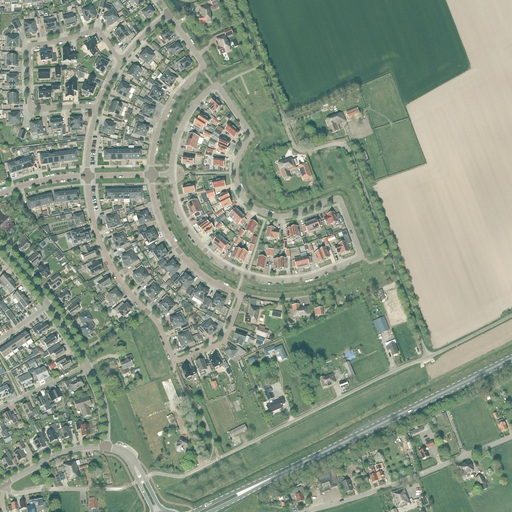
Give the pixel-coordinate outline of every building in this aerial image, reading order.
[(104,17),(103,18),(105,21),(106,20),(107,21),(115,16),(117,14),(114,10),(111,6),(107,4),(105,9),(106,10),(108,14),(104,17)] [(95,17),(96,17),(91,5),(89,6),(90,8),(87,9),(91,19),(92,18),(92,19),(96,18),(95,17)] [(147,6),(138,12),(141,17),(143,15),(146,19),(148,17),(148,18),(151,16),(151,15),(154,13),(152,8),(151,9),(150,8),(149,9),(147,6)] [(200,24),(211,22),(209,6),(201,8),(202,17),(199,17),(200,24)] [(91,19),(87,9),(82,11),(80,7),(77,8),(80,15),(83,14),(85,21),(86,21),(86,22),(89,20),(91,19)] [(73,14),(68,16),(71,26),(72,25),(73,26),(76,25),(76,24),(74,17),(77,16),(75,9),(72,10),(73,14)] [(68,16),(63,17),(62,13),(59,14),(61,21),(64,20),(66,27),(66,28),(70,27),(69,26),(71,26),(68,16)] [(48,18),(51,30),(52,30),(52,31),(56,30),(56,29),(55,22),(58,22),(56,14),(53,15),(53,17),(48,18)] [(107,23),(109,26),(110,26),(116,22),(118,24),(124,20),(122,17),(118,20),(115,16),(107,21),(108,23),(107,23)] [(49,31),(51,30),(48,18),(43,19),(43,17),(40,17),(41,25),(44,24),(45,32),(46,31),(46,32),(49,32),(49,31)] [(29,24),(31,34),(32,33),(32,34),(36,34),(35,33),(36,33),(35,26),(38,25),(37,18),(34,18),(34,23),(29,24)] [(118,37),(128,30),(125,26),(127,25),(125,22),(119,26),(121,29),(115,33),(114,34),(116,37),(117,36),(118,37)] [(128,30),(118,37),(119,39),(118,39),(120,42),(121,42),(127,38),(129,40),(135,36),(133,33),(131,34),(128,30)] [(172,34),(169,30),(165,33),(164,32),(162,34),(162,35),(160,36),(162,40),(160,41),(163,46),(172,40),(170,36),(172,34)] [(234,36),(231,30),(224,33),(226,39),(234,36)] [(217,39),(220,48),(218,49),(220,55),(231,51),(224,36),(217,39)] [(89,50),(93,56),(98,53),(94,47),(97,45),(93,39),(84,45),(88,51),(89,50)] [(17,44),(17,42),(5,42),(4,47),(2,47),(2,50),(9,51),(10,48),(17,48),(18,48),(18,44),(17,44)] [(154,43),(151,46),(157,52),(160,49),(154,43)] [(168,45),(164,47),(166,49),(171,57),(175,54),(176,55),(179,53),(178,52),(182,49),(179,45),(177,47),(175,43),(169,47),(168,45)] [(152,54),(147,49),(146,50),(146,49),(143,52),(144,52),(143,53),(153,62),(156,58),(158,59),(161,56),(155,51),(152,54)] [(63,50),(63,62),(70,62),(70,60),(77,60),(76,54),(70,54),(70,50),(63,50)] [(44,52),(38,53),(39,57),(40,56),(41,62),(51,60),(52,63),(56,62),(55,55),(51,56),(51,52),(44,53),(44,52)] [(4,61),(17,62),(17,60),(18,60),(18,56),(17,56),(9,56),(9,53),(2,53),(2,56),(4,56),(4,61)] [(149,66),(153,62),(143,53),(142,55),(141,54),(139,57),(140,57),(140,58),(145,62),(143,65),(149,70),(151,67),(149,66)] [(105,62),(107,59),(101,55),(99,59),(101,60),(96,70),(101,72),(100,73),(103,75),(106,70),(105,69),(108,64),(105,62)] [(183,70),(185,69),(186,70),(189,67),(188,67),(192,64),(189,60),(187,61),(185,57),(176,64),(179,68),(181,67),(183,70)] [(17,63),(17,62),(4,61),(4,67),(2,67),(2,70),(9,70),(9,67),(17,67),(18,67),(18,63),(17,63)] [(130,70),(141,77),(144,73),(146,74),(148,72),(141,67),(140,70),(133,66),(132,65),(130,68),(131,69),(130,70)] [(173,84),(175,81),(175,80),(175,79),(171,76),(174,72),(168,67),(165,71),(165,72),(162,76),(173,84)] [(141,77),(130,70),(129,71),(127,74),(127,75),(133,79),(132,81),(138,86),(140,83),(138,82),(141,77)] [(7,81),(17,81),(17,79),(18,79),(18,76),(17,76),(17,75),(9,75),(9,72),(2,73),(2,76),(7,76),(7,81)] [(83,90),(82,93),(88,96),(89,93),(92,94),(95,88),(92,86),(95,79),(90,76),(86,84),(85,83),(82,90),(83,90)] [(173,84),(162,76),(159,80),(169,88),(173,84)] [(7,81),(7,84),(4,84),(4,86),(2,86),(2,89),(9,89),(9,86),(17,86),(18,86),(18,82),(17,82),(17,81),(7,81)] [(77,81),(70,81),(71,86),(65,86),(66,97),(73,97),(73,92),(77,92),(77,81)] [(119,88),(128,93),(131,89),(135,91),(137,88),(130,84),(129,87),(122,84),(121,83),(119,87),(120,87),(119,88)] [(39,90),(39,99),(50,98),(50,94),(53,93),(53,90),(59,90),(59,85),(51,85),(51,90),(50,90),(44,90),(43,90),(39,90)] [(162,99),(164,95),(163,95),(164,94),(153,87),(150,92),(162,99)] [(128,93),(119,88),(119,90),(118,89),(116,92),(117,93),(124,97),(122,99),(129,103),(130,100),(128,99),(131,94),(128,93)] [(7,100),(17,100),(17,98),(18,98),(18,95),(17,95),(17,94),(10,95),(10,92),(2,92),(2,95),(7,95),(7,100)] [(160,103),(162,99),(150,92),(148,97),(158,103),(159,102),(160,103)] [(216,110),(217,111),(222,106),(215,98),(209,103),(211,105),(207,108),(213,113),(216,110)] [(17,100),(7,100),(8,106),(3,106),(3,109),(10,109),(10,106),(18,105),(19,105),(18,101),(17,101),(17,100)] [(111,108),(123,112),(124,107),(127,108),(128,105),(121,102),(120,105),(113,103),(112,102),(110,106),(111,106),(111,108)] [(153,115),(155,111),(154,111),(155,110),(143,105),(141,110),(143,111),(153,115)] [(121,117),(123,112),(111,108),(110,109),(109,109),(108,112),(109,112),(109,113),(116,115),(115,118),(122,121),(123,118),(121,117)] [(357,108),(346,113),(349,120),(360,116),(357,108)] [(6,120),(9,120),(19,119),(19,118),(20,117),(19,114),(18,114),(11,114),(11,111),(3,112),(3,115),(6,115),(6,120)] [(151,119),(153,115),(143,111),(142,113),(140,112),(139,115),(150,120),(151,119)] [(342,113),(326,120),(332,134),(340,130),(338,125),(345,122),(342,113)] [(207,126),(210,120),(202,115),(199,118),(198,118),(197,119),(207,126)] [(76,131),(81,131),(82,133),(85,133),(85,126),(82,126),(81,118),(81,117),(77,117),(77,118),(76,118),(76,131)] [(62,127),(61,119),(60,119),(60,118),(57,119),(57,120),(55,120),(57,132),(62,132),(62,134),(65,134),(65,126),(62,127)] [(76,131),(76,118),(74,119),(74,118),(71,118),(71,119),(70,119),(71,126),(68,126),(68,134),(71,134),(71,132),(76,131)] [(57,132),(55,120),(54,120),(54,119),(50,120),(50,121),(51,128),(48,128),(49,136),(52,136),(52,133),(57,132)] [(206,127),(207,126),(197,119),(194,125),(203,130),(205,126),(206,127)] [(35,123),(37,135),(42,134),(43,137),(46,136),(45,129),(42,129),(40,122),(40,121),(36,122),(37,123),(35,123)] [(104,128),(114,130),(115,127),(117,128),(118,126),(120,126),(121,123),(114,121),(113,124),(106,122),(106,123),(105,123),(104,126),(105,126),(104,128)] [(147,133),(149,128),(135,124),(134,129),(147,133)] [(235,138),(240,132),(230,124),(225,130),(235,138)] [(113,135),(114,130),(104,128),(104,129),(103,129),(102,132),(103,133),(110,135),(110,138),(117,140),(118,136),(113,135)] [(146,137),(147,133),(134,129),(132,134),(131,137),(138,139),(139,136),(144,138),(145,137),(146,137)] [(197,137),(198,134),(192,132),(191,135),(189,134),(187,140),(197,144),(199,138),(197,137)] [(229,148),(230,147),(228,146),(230,142),(221,138),(218,144),(229,148)] [(195,149),(197,144),(187,140),(185,146),(187,147),(186,150),(192,152),(193,149),(195,149)] [(226,154),(229,148),(218,144),(217,145),(218,146),(217,150),(226,154)] [(46,155),(40,156),(40,154),(37,154),(38,162),(41,161),(41,165),(47,164),(46,155)] [(24,158),(28,168),(33,167),(32,163),(35,162),(33,155),(24,158)] [(194,165),(195,158),(183,156),(182,163),(194,165)] [(22,170),(28,168),(24,158),(22,159),(22,161),(19,162),(22,170)] [(224,167),(225,160),(214,158),(213,166),(224,167)] [(287,171),(295,168),(292,159),(284,161),(278,164),(284,179),(290,177),(287,171)] [(10,174),(16,172),(14,164),(13,164),(13,161),(4,164),(6,171),(9,171),(10,174)] [(22,170),(19,162),(16,163),(15,161),(13,161),(13,164),(14,164),(16,172),(22,170)] [(298,166),(303,180),(312,177),(307,163),(298,166)] [(213,189),(225,186),(224,179),(212,182),(213,189)] [(184,194),(195,192),(194,185),(183,187),(184,194)] [(79,203),(79,201),(80,201),(80,196),(78,196),(78,192),(72,193),(73,202),(73,204),(79,203)] [(219,203),(230,198),(227,192),(218,197),(220,201),(219,202),(219,203)] [(49,205),(53,204),(50,195),(44,197),(47,208),(50,207),(49,205)] [(45,208),(47,208),(44,197),(39,198),(41,207),(44,206),(45,208)] [(41,209),(41,207),(39,198),(33,200),(35,208),(35,211),(41,209)] [(197,200),(195,201),(194,198),(188,201),(189,203),(187,204),(189,210),(199,206),(197,200)] [(230,200),(231,199),(230,198),(219,203),(222,209),(232,204),(230,200)] [(29,210),(35,208),(33,200),(27,201),(28,205),(25,205),(26,213),(29,212),(29,210)] [(200,213),(202,212),(199,206),(189,210),(192,216),(194,215),(195,218),(201,215),(200,213)] [(234,221),(241,213),(237,209),(235,210),(233,208),(228,213),(231,215),(229,216),(234,221)] [(107,224),(120,220),(118,215),(119,215),(118,212),(111,214),(112,217),(106,219),(106,220),(107,224),(106,224),(107,224)] [(138,221),(149,217),(147,213),(146,214),(146,213),(140,215),(139,212),(132,214),(133,217),(136,216),(138,221)] [(328,217),(324,218),(326,226),(331,224),(331,225),(335,224),(338,222),(339,225),(340,224),(343,223),(341,218),(340,218),(339,214),(335,216),(334,212),(327,215),(328,217)] [(7,216),(4,218),(0,213),(0,228),(2,231),(4,229),(8,234),(10,232),(12,234),(17,230),(14,228),(15,227),(11,223),(12,222),(7,216)] [(244,219),(246,217),(241,213),(234,221),(238,225),(240,223),(242,225),(246,221),(244,219)] [(82,215),(72,217),(71,215),(60,217),(61,220),(70,218),(71,221),(74,220),(76,227),(84,225),(83,222),(84,222),(83,221),(83,219),(82,215)] [(149,217),(138,221),(136,222),(138,227),(151,222),(149,217)] [(210,222),(209,223),(206,219),(197,225),(201,231),(211,224),(210,222)] [(319,227),(322,226),(320,220),(317,221),(316,219),(310,221),(314,232),(320,229),(319,227)] [(120,220),(107,224),(108,229),(115,227),(116,230),(123,228),(122,225),(121,225),(120,220)] [(252,234),(258,224),(251,221),(246,231),(252,234)] [(308,234),(314,232),(310,221),(305,224),(305,226),(303,227),(305,233),(308,232),(308,234)] [(206,235),(214,229),(211,224),(201,231),(202,232),(203,231),(206,235)] [(294,238),(300,237),(298,227),(292,228),(294,238)] [(275,230),(275,229),(268,228),(267,238),(274,239),(274,238),(278,239),(280,231),(275,230)] [(290,229),(286,230),(288,241),(294,239),(294,238),(292,228),(290,228),(290,229)] [(88,234),(85,235),(83,229),(71,232),(65,234),(68,242),(71,241),(73,247),(77,246),(77,244),(86,241),(86,243),(91,241),(88,234)] [(146,239),(156,234),(154,231),(153,231),(153,230),(147,233),(146,232),(147,232),(145,229),(138,232),(139,234),(142,235),(144,240),(146,239)] [(339,245),(335,247),(337,254),(342,253),(342,254),(349,252),(347,245),(351,244),(346,230),(342,232),(345,242),(339,244),(339,245)] [(126,239),(124,234),(125,234),(124,231),(117,234),(118,236),(113,239),(113,240),(112,240),(114,244),(124,240),(126,239)] [(148,250),(154,246),(153,244),(152,244),(152,242),(157,240),(157,239),(158,238),(156,234),(146,239),(147,242),(145,243),(147,247),(146,247),(148,250)] [(219,236),(218,237),(216,235),(212,240),(214,242),(213,244),(217,248),(224,240),(219,236)] [(18,248),(23,254),(31,247),(27,243),(30,241),(25,236),(20,241),(22,244),(18,248)] [(39,245),(42,248),(50,241),(47,238),(39,245)] [(124,240),(114,244),(116,248),(117,248),(117,249),(122,246),(124,249),(131,246),(129,243),(126,244),(124,240)] [(230,247),(228,245),(229,244),(224,240),(217,248),(222,252),(224,250),(226,252),(230,247)] [(93,250),(89,251),(87,246),(81,248),(83,253),(81,254),(84,261),(96,256),(93,250)] [(154,246),(148,250),(150,253),(151,253),(154,258),(165,250),(163,247),(162,247),(161,246),(156,250),(154,246)] [(38,247),(33,252),(35,254),(28,260),(34,267),(42,259),(38,255),(42,252),(38,247)] [(124,263),(135,256),(133,252),(133,251),(132,248),(125,252),(127,255),(122,257),(122,258),(121,259),(124,263)] [(241,249),(240,250),(236,248),(231,258),(237,261),(242,250),(241,249)] [(326,261),(325,259),(330,258),(326,248),(320,250),(324,261),(326,261)] [(59,261),(64,257),(58,250),(54,254),(59,261)] [(154,258),(157,262),(167,255),(167,254),(168,254),(165,250),(154,258)] [(243,262),(248,253),(242,250),(237,261),(239,261),(239,260),(243,262)] [(318,263),(324,261),(320,250),(318,251),(319,252),(315,254),(318,263)] [(135,256),(124,263),(126,266),(127,266),(127,267),(132,264),(134,266),(140,263),(138,260),(135,256)] [(264,269),(266,258),(259,256),(257,268),(264,269)] [(310,258),(307,258),(307,256),(301,258),(303,268),(309,267),(309,264),(312,264),(310,258)] [(297,269),(303,268),(301,258),(295,259),(295,261),(292,262),(294,268),(297,267),(297,269)] [(174,262),(173,262),(172,261),(164,269),(163,270),(166,274),(168,273),(176,265),(174,262)] [(95,275),(98,273),(99,273),(102,272),(101,271),(103,270),(98,262),(90,267),(89,264),(83,267),(85,271),(88,270),(90,273),(90,275),(90,276),(93,277),(94,276),(95,275)] [(46,279),(51,275),(49,273),(50,272),(45,267),(44,267),(42,265),(38,269),(40,271),(38,272),(43,278),(44,277),(46,279)] [(135,280),(144,274),(141,270),(144,268),(142,265),(136,269),(137,272),(133,275),(133,276),(133,277),(135,280)] [(168,276),(170,278),(179,270),(179,269),(179,268),(176,265),(168,273),(170,275),(168,276)] [(149,276),(146,272),(144,274),(135,280),(138,284),(138,283),(139,284),(144,281),(146,283),(152,278),(150,276),(149,276)] [(12,280),(8,276),(6,278),(4,275),(0,278),(0,285),(0,286),(3,283),(5,286),(12,280)] [(53,291),(61,285),(59,281),(61,280),(57,275),(53,278),(54,281),(49,285),(53,291)] [(182,287),(190,278),(186,275),(186,276),(185,275),(178,284),(182,287)] [(99,278),(93,282),(95,285),(97,283),(102,290),(111,284),(109,281),(110,280),(108,277),(107,278),(107,277),(100,281),(99,278)] [(181,288),(185,292),(193,282),(192,281),(193,281),(190,278),(182,287),(181,288)] [(14,286),(16,285),(12,280),(5,286),(9,290),(8,291),(10,293),(16,289),(14,286)] [(149,296),(158,287),(155,284),(156,283),(153,280),(148,286),(150,288),(146,292),(146,293),(149,296)] [(385,300),(382,291),(393,287),(392,283),(375,289),(380,302),(385,300)] [(197,300),(204,289),(201,286),(200,287),(199,287),(193,297),(197,300)] [(158,287),(149,296),(152,300),(152,299),(153,300),(157,296),(159,298),(165,293),(163,290),(162,291),(158,287)] [(70,298),(69,296),(66,293),(69,291),(67,288),(62,291),(64,294),(59,298),(63,304),(70,298)] [(197,300),(202,303),(209,293),(208,292),(208,291),(204,289),(197,300)] [(122,299),(119,296),(120,296),(118,294),(115,290),(109,295),(107,293),(98,300),(101,304),(107,299),(110,303),(113,301),(115,304),(122,299)] [(24,299),(26,297),(22,293),(20,294),(18,292),(13,296),(15,299),(13,301),(16,305),(24,299)] [(162,311),(172,301),(168,298),(169,297),(167,295),(161,300),(163,302),(159,306),(160,307),(159,307),(162,311)] [(221,298),(216,295),(210,308),(215,310),(221,298)] [(29,302),(26,297),(24,299),(16,305),(22,312),(29,306),(27,303),(29,302)] [(225,300),(221,298),(215,310),(219,312),(219,313),(223,315),(227,308),(223,306),(225,301),(224,300),(225,300)] [(80,310),(78,307),(80,305),(80,303),(78,299),(76,300),(71,304),(73,306),(67,310),(71,316),(80,310)] [(172,301),(162,311),(165,314),(166,313),(166,314),(171,310),(173,312),(178,307),(176,304),(175,305),(172,301)] [(132,310),(131,310),(132,309),(130,307),(129,307),(127,305),(124,307),(123,307),(121,304),(114,310),(117,314),(119,312),(123,318),(132,310)] [(294,317),(310,315),(309,307),(299,308),(299,305),(292,305),(294,317)] [(246,315),(245,322),(256,324),(259,308),(251,307),(249,316),(246,315)] [(171,324),(172,324),(184,319),(182,314),(183,314),(182,311),(180,312),(179,311),(177,312),(178,313),(175,314),(176,317),(169,319),(171,324)] [(91,322),(92,321),(87,312),(79,318),(82,324),(82,326),(82,327),(80,329),(85,337),(94,332),(92,330),(94,328),(94,327),(91,322)] [(206,325),(213,333),(216,330),(216,329),(217,328),(213,324),(217,320),(211,317),(210,317),(207,319),(208,320),(206,321),(208,323),(206,325)] [(378,335),(389,330),(384,317),(373,321),(378,335)] [(184,319),(172,324),(173,328),(174,328),(175,329),(180,327),(181,329),(188,326),(187,323),(186,324),(184,319)] [(213,333),(206,325),(204,323),(200,327),(200,326),(197,328),(200,336),(205,332),(209,336),(210,335),(210,336),(213,333)] [(40,335),(49,329),(46,324),(40,328),(38,325),(32,329),(36,335),(38,333),(40,335)] [(266,338),(269,332),(258,328),(256,335),(266,338)] [(179,342),(192,337),(190,333),(191,332),(189,329),(182,332),(183,335),(178,337),(178,338),(177,338),(179,342)] [(147,343),(154,340),(152,335),(149,330),(143,332),(147,343)] [(243,342),(244,343),(247,335),(237,331),(234,339),(237,340),(235,344),(242,347),(243,342)] [(21,335),(24,339),(26,343),(31,340),(26,332),(21,335)] [(26,343),(24,339),(21,335),(17,339),(22,346),(26,343)] [(46,345),(47,348),(57,342),(54,336),(47,340),(45,337),(39,341),(42,346),(44,346),(46,345)] [(192,337),(179,342),(181,346),(182,346),(182,347),(187,345),(188,347),(195,345),(194,342),(193,342),(192,337)] [(263,345),(265,340),(258,337),(255,344),(261,346),(263,345)] [(22,346),(17,339),(12,342),(17,349),(19,352),(24,349),(22,346)] [(13,352),(17,349),(12,342),(8,345),(13,352)] [(398,354),(396,347),(394,344),(386,347),(388,351),(390,350),(393,356),(398,354)] [(9,355),(13,352),(8,345),(3,348),(9,355)] [(241,357),(243,355),(245,352),(238,347),(236,350),(229,345),(226,349),(224,353),(232,359),(235,355),(237,356),(238,354),(241,357)] [(65,353),(61,347),(58,349),(56,346),(47,351),(50,356),(54,354),(56,358),(65,353)] [(281,358),(282,360),(284,360),(284,359),(287,358),(282,346),(274,349),(275,351),(276,354),(279,352),(281,358)] [(0,352),(4,359),(9,355),(3,348),(0,350),(0,352)] [(154,361),(161,358),(159,353),(159,354),(157,348),(150,351),(154,361)] [(213,356),(209,359),(215,368),(219,366),(220,368),(224,366),(226,370),(229,368),(226,363),(225,360),(222,362),(217,354),(213,356)] [(127,369),(133,366),(132,362),(133,362),(133,361),(132,357),(130,356),(126,358),(126,359),(126,360),(119,363),(122,368),(119,369),(122,376),(129,373),(127,369)] [(65,361),(63,358),(55,362),(58,367),(61,365),(63,370),(72,365),(68,359),(65,361)] [(196,363),(200,373),(205,371),(206,374),(212,372),(210,366),(206,367),(203,359),(200,361),(199,360),(196,361),(196,362),(196,363)] [(350,378),(355,376),(349,362),(344,364),(350,378)] [(47,373),(50,372),(46,364),(43,365),(44,367),(39,369),(44,379),(49,377),(47,373)] [(191,379),(191,378),(191,377),(194,376),(193,375),(197,374),(194,368),(191,370),(189,365),(182,368),(186,379),(187,379),(187,380),(188,380),(188,381),(189,381),(190,381),(191,380),(191,379)] [(157,377),(167,373),(166,369),(165,369),(164,367),(154,370),(157,377)] [(39,381),(44,379),(39,369),(34,371),(33,369),(30,371),(34,379),(37,377),(39,381)] [(31,380),(34,379),(30,371),(27,372),(28,374),(24,376),(24,377),(28,386),(33,384),(31,380)] [(332,384),(336,382),(333,374),(320,379),(324,388),(332,385),(332,384)] [(28,386),(24,377),(24,376),(19,378),(19,379),(16,380),(19,386),(21,385),(23,389),(28,386)] [(70,380),(65,383),(67,388),(68,390),(69,390),(69,391),(70,391),(71,391),(72,391),(74,390),(74,391),(83,386),(80,379),(72,383),(70,380)] [(158,382),(168,400),(175,397),(165,379),(158,382)] [(8,383),(3,385),(4,387),(2,388),(6,397),(11,394),(9,391),(11,389),(8,383)] [(63,397),(60,392),(59,389),(48,394),(52,402),(63,397)] [(274,399),(271,393),(273,392),(271,389),(265,392),(269,401),(270,404),(267,406),(270,413),(274,411),(278,409),(282,408),(281,405),(285,404),(282,398),(279,400),(279,401),(273,403),(272,401),(274,400),(273,399),(274,399)] [(50,404),(47,397),(43,399),(42,397),(36,400),(40,408),(44,406),(46,412),(49,410),(50,412),(53,411),(51,408),(50,404)] [(91,405),(89,400),(88,398),(74,402),(77,410),(81,409),(83,417),(90,415),(88,406),(91,405)] [(24,405),(22,406),(24,409),(27,415),(29,414),(30,417),(31,418),(35,417),(35,416),(38,415),(35,409),(32,410),(29,403),(24,405)] [(18,422),(15,416),(12,417),(9,412),(3,415),(7,423),(12,421),(13,424),(18,422)] [(502,432),(507,430),(503,419),(497,422),(499,425),(498,425),(499,428),(500,428),(502,432)] [(64,439),(71,437),(70,430),(73,429),(71,422),(60,425),(64,439)] [(81,430),(82,436),(90,435),(88,425),(83,426),(82,423),(76,424),(77,430),(81,430)] [(55,433),(58,431),(55,424),(49,427),(51,432),(47,433),(50,443),(58,440),(55,433)] [(231,438),(246,430),(247,430),(245,425),(229,433),(231,438)] [(415,430),(408,433),(410,436),(417,433),(423,430),(422,427),(415,430)] [(38,451),(45,447),(42,441),(45,440),(42,433),(36,436),(38,440),(33,442),(38,451)] [(187,446),(185,439),(184,439),(179,441),(176,443),(176,444),(178,445),(177,447),(177,448),(176,449),(177,450),(177,451),(178,451),(179,452),(180,452),(181,451),(182,451),(182,450),(184,449),(184,448),(187,446)] [(25,449),(24,446),(21,442),(16,445),(19,451),(14,454),(18,462),(26,458),(22,451),(25,449)] [(429,457),(425,449),(419,452),(423,460),(429,457)] [(8,458),(0,462),(5,469),(12,465),(9,460),(12,458),(9,452),(6,454),(8,458)] [(71,462),(63,465),(68,481),(80,478),(77,465),(80,464),(79,464),(81,463),(81,460),(79,461),(72,463),(71,462)] [(463,476),(473,472),(472,469),(473,468),(470,461),(458,466),(463,476)] [(382,464),(375,466),(378,473),(376,474),(379,481),(384,479),(382,472),(381,470),(384,469),(382,464)] [(378,481),(376,474),(373,466),(369,467),(370,470),(371,470),(372,472),(372,475),(370,476),(373,483),(378,481)] [(329,490),(339,486),(333,469),(315,477),(317,483),(316,484),(316,485),(317,484),(321,494),(330,491),(329,490)] [(485,482),(482,475),(476,478),(479,485),(485,482)] [(338,479),(340,484),(342,483),(345,493),(353,491),(349,481),(346,482),(345,478),(342,477),(338,479)] [(304,501),(301,494),(304,493),(303,487),(297,489),(298,494),(296,495),(298,503),(304,501)] [(406,505),(410,503),(404,489),(392,493),(398,509),(406,506),(406,505)] [(45,503),(42,503),(42,498),(29,500),(30,506),(27,507),(27,511),(36,511),(46,510),(45,503)] [(18,511),(18,510),(17,503),(11,504),(11,506),(8,507),(9,511),(12,511),(15,511),(18,511)]
